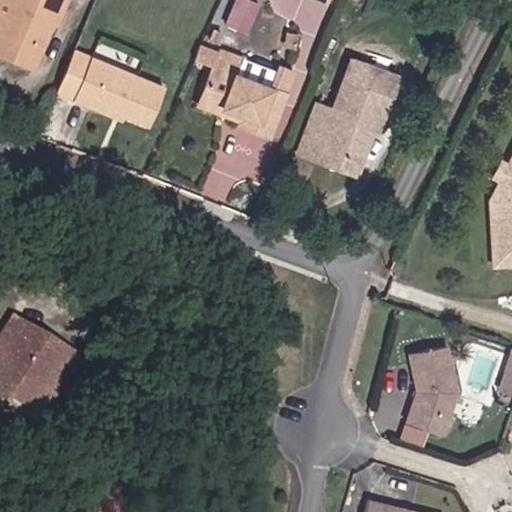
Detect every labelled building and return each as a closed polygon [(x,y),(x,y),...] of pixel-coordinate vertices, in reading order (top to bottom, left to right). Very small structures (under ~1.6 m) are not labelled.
[(16,0),(12,12),(0,8),(0,52),(9,56),(14,45),(37,55),(50,22),(59,26),(69,0),(16,0)] [(2,0),(0,6),(0,8),(12,12),(16,0),(2,0)] [(269,0),(267,5),(314,26),(325,2),(320,0),(269,0)] [(14,45),(9,56),(41,70),(59,26),(50,22),(37,55),(14,45)] [(215,34),(207,50),(222,57),(212,87),(237,96),(235,102),(273,117),(269,129),(285,135),(300,91),(280,85),(282,78),(251,67),(258,47),(235,38),(235,41),(215,34)] [(69,87),(86,94),(103,100),(104,96),(162,118),(176,80),(85,45),(69,87)] [(338,136),(376,151),(395,100),(401,102),(414,62),(371,45),(350,97),(335,90),(316,142),(332,149),(338,136)] [(288,58),(282,78),(280,85),(300,91),(308,66),(288,58)] [(237,96),(212,87),(206,105),(231,114),(235,102),(237,96)] [(235,102),(231,114),(269,129),(273,117),(235,102)] [(371,164),(376,151),(338,136),(332,149),(371,164)] [(511,143),(506,148),(480,202),(481,267),(511,266),(511,143)] [(0,338),(0,424),(24,437),(33,418),(20,412),(47,357),(34,351),(30,358),(11,348),(15,340),(2,334),(0,338)] [(464,401),(450,354),(413,360),(420,398),(412,431),(450,444),(464,401)] [(20,412),(33,418),(60,364),(47,357),(20,412)] [(111,511),(112,507),(86,502),(83,511),(111,511)]
